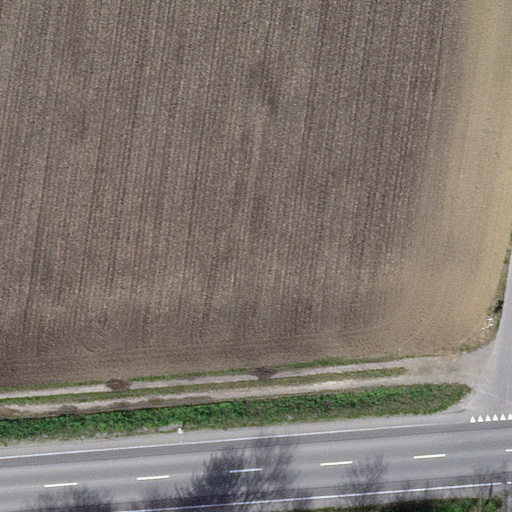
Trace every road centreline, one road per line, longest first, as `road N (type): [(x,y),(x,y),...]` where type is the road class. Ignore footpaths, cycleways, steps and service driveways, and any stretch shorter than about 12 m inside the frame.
road 1 (secondary): [(0,492),(511,450)]
road 2 (track): [(0,409),(511,370)]
